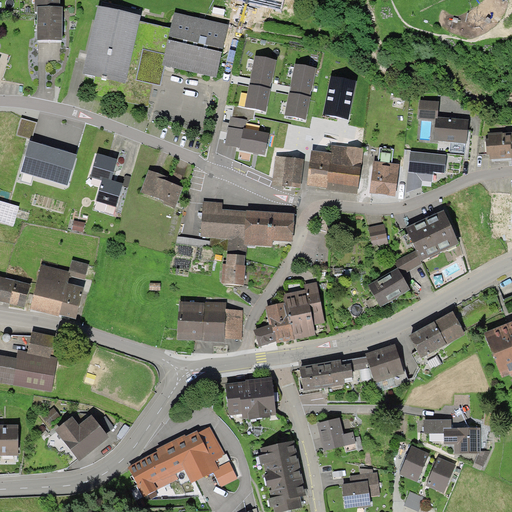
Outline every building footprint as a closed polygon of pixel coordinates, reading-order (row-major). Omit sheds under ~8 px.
[(60,0),(34,0),(35,12),(38,12),(37,41),(62,40),(63,6),(61,6),(60,0)] [(240,0),(257,5),(264,7),(272,8),(282,10),(284,1),(284,0),(240,0)] [(165,54),(171,28),(140,21),(141,15),(98,5),(87,53),(82,73),(95,76),(91,94),(149,107),(154,84),(160,85),(163,75),(165,66),(162,65),(165,54)] [(217,78),(229,25),(174,12),(171,28),(165,54),(162,65),(165,66),(217,78)] [(255,56),(249,84),(271,88),(276,60),(255,56)] [(295,64),(290,92),(311,96),(316,68),(295,64)] [(356,81),(331,76),(323,114),(348,119),(356,81)] [(271,88),(249,84),(245,108),(266,112),(271,88)] [(311,96),(290,92),(285,116),(306,120),(311,96)] [(438,118),(438,117),(439,101),(420,100),(418,119),(436,120),(436,118),(438,118)] [(21,117),(16,135),(28,139),(32,140),(37,122),(35,122),(21,117)] [(225,145),(240,148),(243,128),(246,128),(247,120),(230,117),(229,123),(227,132),(225,145)] [(469,119),(438,117),(438,118),(436,118),(436,120),(434,140),(466,143),(469,119)] [(229,123),(223,122),(221,130),(227,132),(229,123)] [(246,128),(243,128),(240,148),(239,150),(254,153),(256,153),(259,154),(265,155),(269,133),(246,128)] [(511,131),(502,133),(503,132),(488,133),(488,138),(486,138),(487,155),(490,154),(490,159),(511,157),(511,131)] [(77,154),(30,141),(21,172),(68,185),(77,154)] [(364,149),(332,145),(331,153),(326,188),(326,190),(357,194),(364,149)] [(326,188),(331,153),(312,150),(307,185),(326,188)] [(447,155),(411,151),(409,172),(416,172),(424,173),(433,174),(433,171),(445,173),(447,155)] [(108,156),(97,153),(90,177),(102,180),(103,177),(111,180),(117,159),(108,156)] [(301,187),(304,159),(276,156),(273,185),(286,186),(301,187)] [(399,164),(373,161),(370,193),(382,194),(396,196),(399,164)] [(161,174),(149,170),(140,192),(164,201),(163,203),(175,208),(183,187),(166,180),(168,177),(161,174)] [(422,181),(416,172),(409,172),(406,192),(421,187),(422,185),(422,181)] [(424,173),(416,172),(422,181),(422,185),(431,186),(431,182),(432,182),(433,174),(424,173)] [(116,181),(111,180),(103,177),(102,180),(96,201),(116,207),(123,183),(116,181)] [(0,200),(0,222),(13,226),(19,206),(0,200)] [(271,211),(247,210),(247,211),(222,209),(222,202),(203,201),(201,237),(210,237),(210,248),(228,250),(227,254),(245,255),(247,255),(247,246),(255,246),(255,245),(273,246),(273,240),(293,242),(295,213),(271,211)] [(422,220),(406,227),(416,250),(421,261),(459,243),(444,210),(422,220)] [(74,221),(72,231),(83,232),(85,222),(74,221)] [(385,224),(368,227),(372,247),(389,244),(385,224)] [(421,261),(416,250),(394,262),(398,268),(402,275),(423,264),(421,261)] [(245,255),(227,254),(226,263),(223,263),(222,284),(244,285),(245,275),(246,265),(245,265),(245,255)] [(72,260),(69,271),(69,273),(70,273),(70,275),(85,279),(89,264),(72,260)] [(69,271),(42,264),(30,309),(54,315),(59,317),(59,315),(76,319),(84,287),(68,283),(70,275),(70,273),(69,273),(69,271)] [(398,268),(368,284),(381,307),(396,298),(410,290),(402,275),(398,268)] [(30,284),(0,276),(0,301),(24,308),(30,284)] [(150,282),(149,291),(161,291),(161,283),(150,282)] [(292,322),(295,339),(316,335),(314,325),(325,323),(316,282),(304,284),(305,289),(283,294),(285,303),(289,323),(292,322)] [(205,302),(179,301),(177,339),(201,340),(201,341),(203,341),(225,342),(225,338),(226,309),(226,302),(205,301),(205,302)] [(289,323),(285,303),(266,306),(269,325),(271,324),(273,332),(275,332),(277,341),(277,342),(295,339),(292,322),(289,323)] [(243,309),(226,309),(225,338),(242,339),(243,309)] [(453,311),(434,321),(447,344),(465,335),(453,311)] [(447,344),(434,321),(430,324),(409,335),(421,358),(447,344)] [(511,321),(502,325),(484,332),(502,378),(510,374),(511,376),(511,321)] [(271,324),(269,325),(254,330),(260,347),(277,341),(275,332),(273,332),(271,324)] [(55,336),(32,331),(28,351),(27,353),(50,358),(51,356),(55,336)] [(378,349),(366,353),(367,356),(370,367),(375,383),(404,374),(395,344),(378,349)] [(28,351),(18,349),(17,357),(18,358),(13,385),(51,392),(58,357),(51,356),(50,358),(27,353),(28,351)] [(17,357),(0,354),(0,382),(13,385),(18,358),(17,357)] [(367,356),(341,361),(342,365),(350,364),(352,370),(370,367),(367,356)] [(321,363),(300,367),(304,391),(345,384),(344,379),(353,377),(352,370),(350,364),(342,365),(341,361),(341,360),(321,363)] [(246,381),(226,384),(229,415),(242,413),(243,419),(248,418),(248,419),(271,417),(270,415),(276,415),(272,377),(248,380),(246,380),(246,381)] [(60,416),(53,407),(42,416),(49,425),(60,416)] [(73,418),(72,416),(55,430),(80,461),(95,449),(109,438),(90,414),(80,413),(73,418)] [(105,416),(98,421),(107,433),(114,427),(105,416)] [(340,418),(317,423),(320,437),(324,451),(356,443),(353,432),(344,434),(340,418)] [(452,419),(424,420),(424,434),(444,433),(444,444),(454,444),(455,454),(479,453),(481,453),(481,451),(481,428),(452,428),(452,419)] [(8,425),(0,424),(0,455),(18,455),(18,425),(8,425)] [(225,454),(210,426),(199,432),(197,430),(186,436),(185,434),(157,449),(158,451),(128,467),(144,497),(178,479),(181,484),(190,480),(192,483),(213,472),(221,487),(238,478),(229,462),(230,461),(226,453),(225,454)] [(300,496),(306,495),(302,476),(299,462),(294,440),(260,448),(262,455),(259,456),(261,465),(264,464),(266,474),(265,475),(267,487),(271,486),(272,490),(270,490),(271,498),(268,498),(270,507),(274,507),(275,511),(280,511),(282,511),(302,507),(300,496)] [(430,453),(411,445),(399,474),(418,482),(430,453)] [(490,451),(481,451),(481,453),(479,453),(474,462),(483,466),(490,451)] [(456,465),(438,457),(426,485),(444,493),(456,465)] [(360,475),(350,476),(350,483),(342,484),(345,508),(358,506),(358,508),(371,506),(370,497),(380,495),(377,472),(373,473),(373,469),(360,469),(360,475)] [(417,494),(410,491),(404,506),(411,509),(417,494)] [(425,497),(417,494),(411,509),(419,511),(425,497)]
